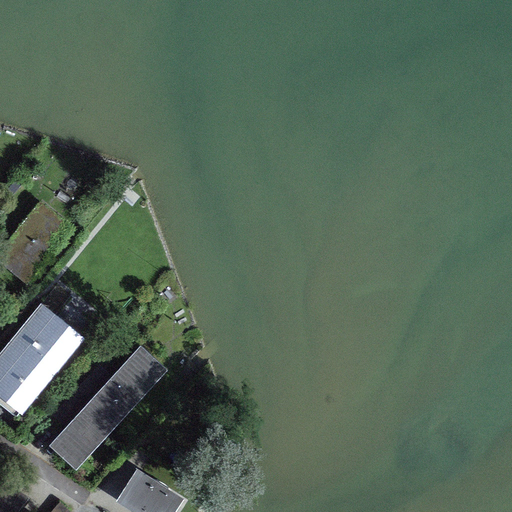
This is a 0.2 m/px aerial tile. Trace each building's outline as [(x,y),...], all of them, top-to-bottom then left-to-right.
[(72,224),(42,200),(0,249),(0,260),(25,279),(72,224)] [(86,333),(42,300),(0,352),(0,393),(23,411),(86,333)] [(169,366),(140,341),(50,439),(77,465),(169,366)] [(172,511),(183,494),(137,464),(118,497),(140,511),(172,511)] [(30,493),(5,475),(0,481),(0,511),(35,511),(24,502),(30,493)]
